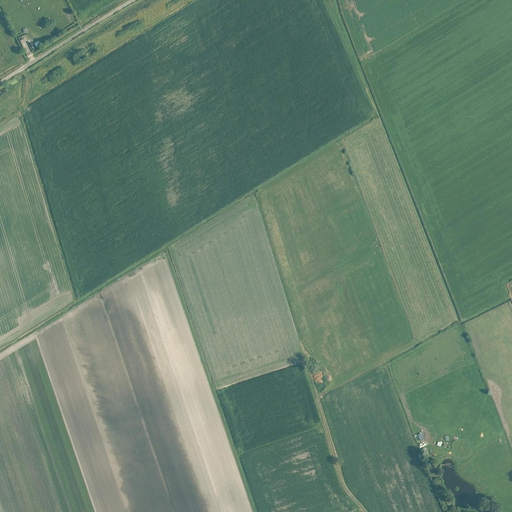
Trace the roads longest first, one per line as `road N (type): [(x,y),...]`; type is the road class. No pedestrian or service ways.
road 1 (track): [(304,363),(344,486),(365,511)]
road 2 (unclassified): [(0,84),(134,0)]
